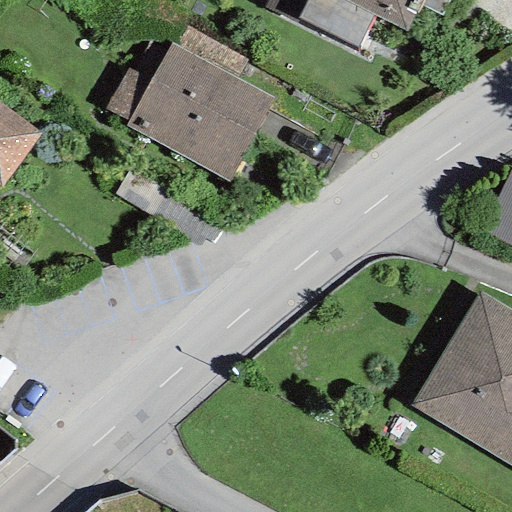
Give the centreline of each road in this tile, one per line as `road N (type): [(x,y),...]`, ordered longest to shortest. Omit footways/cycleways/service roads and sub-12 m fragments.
road 1 (residential): [(511,124),(365,225),(92,446)]
road 2 (residential): [(92,446),(229,511)]
